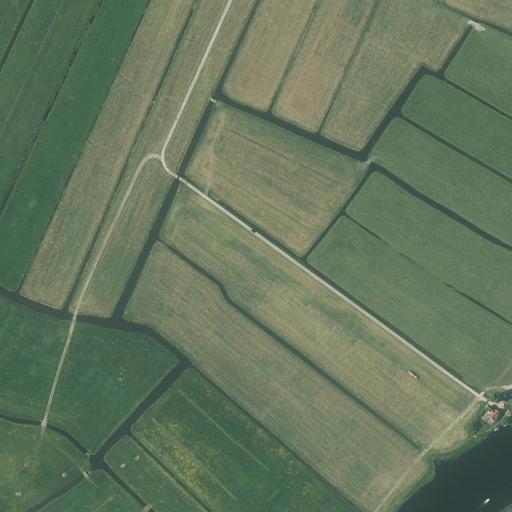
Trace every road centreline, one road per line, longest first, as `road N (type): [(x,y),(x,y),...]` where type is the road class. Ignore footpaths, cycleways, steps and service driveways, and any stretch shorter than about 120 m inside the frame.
road 1 (unclassified): [(497,405),(164,165),(162,152),(230,0)]
road 2 (track): [(43,429),(80,296),(139,167),(149,156),(162,158)]
road 3 (track): [(376,511),(484,390),(510,387)]
